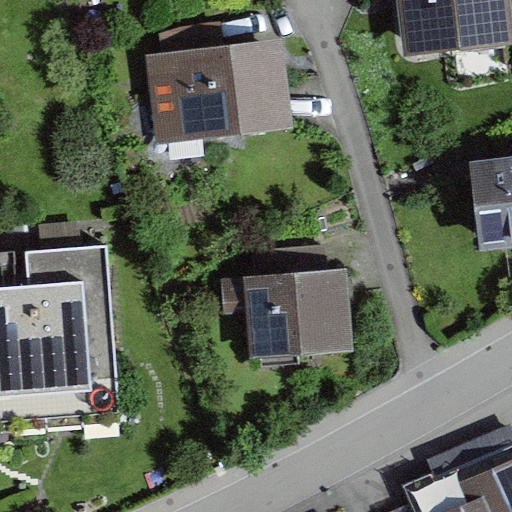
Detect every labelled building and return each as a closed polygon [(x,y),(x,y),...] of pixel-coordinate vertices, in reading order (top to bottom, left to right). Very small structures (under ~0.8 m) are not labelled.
[(504,0),(405,0),(412,58),(510,45),(504,0)] [(279,51),(155,66),(165,145),(289,130),(279,51)] [(511,164),(476,170),(486,249),(511,246),(511,164)] [(0,425),(118,422),(107,257),(34,262),(37,296),(19,297),(17,272),(0,273),(0,425)] [(340,274),(243,286),(253,366),(351,354),(340,274)] [(405,498),(411,511),(511,511),(511,432),(434,464),(442,486),(405,498)]
